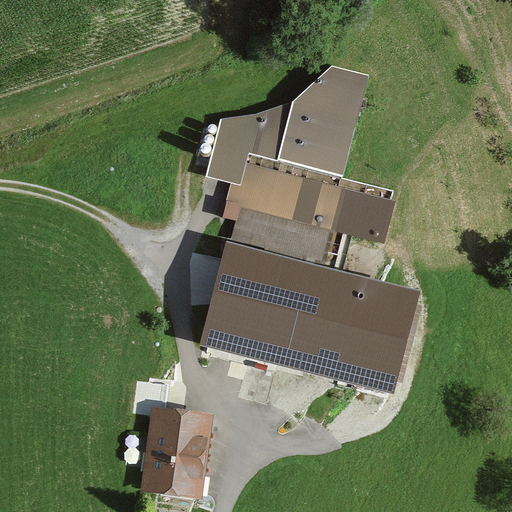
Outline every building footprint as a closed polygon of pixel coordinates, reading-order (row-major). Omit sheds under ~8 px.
[(124,205),(141,154),(67,130),(50,180),(124,205)] [(344,185),(237,161),(224,217),(241,221),(236,240),(326,261),(344,185)] [(311,277),(233,258),(207,359),(278,376),(281,364),(330,376),(348,303),(307,293),(311,277)] [(383,418),(336,393),(313,436),(359,461),(383,418)] [(217,417),(155,410),(147,495),(208,502),(217,417)]
